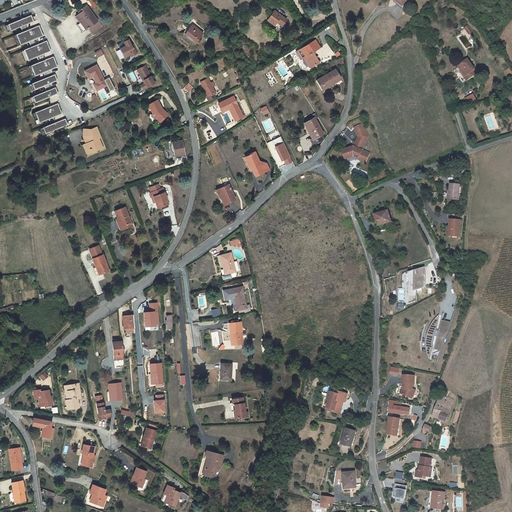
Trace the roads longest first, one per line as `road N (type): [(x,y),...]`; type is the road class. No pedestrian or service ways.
road 1 (unclassified): [(342,203),(373,269),(371,456),(384,511)]
road 2 (tertiary): [(122,0),(194,132),(188,218),(161,266)]
road 3 (tertiary): [(161,266),(0,393)]
road 4 (residential): [(177,480),(110,431),(7,416)]
road 5 (unclassified): [(161,266),(175,267),(295,169),(312,167)]
road 6 (residential): [(511,138),(342,203)]
road 7 (residential): [(35,3),(62,66),(63,101),(91,114),(131,92)]
road 8 (residential): [(336,0),(350,99),(312,167)]
